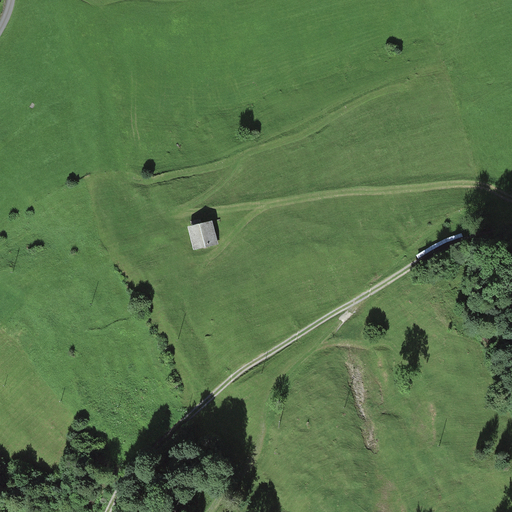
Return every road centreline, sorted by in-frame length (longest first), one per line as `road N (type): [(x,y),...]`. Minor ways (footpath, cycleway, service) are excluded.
road 1 (track): [(108,511),(133,471),(240,370),(444,247),(511,227)]
road 2 (track): [(265,204),(178,210),(216,188),(239,158),(404,86)]
road 3 (track): [(511,198),(467,184),(265,204),(216,251),(191,259)]
road 4 (track): [(208,511),(256,455),(283,377),(362,296)]
